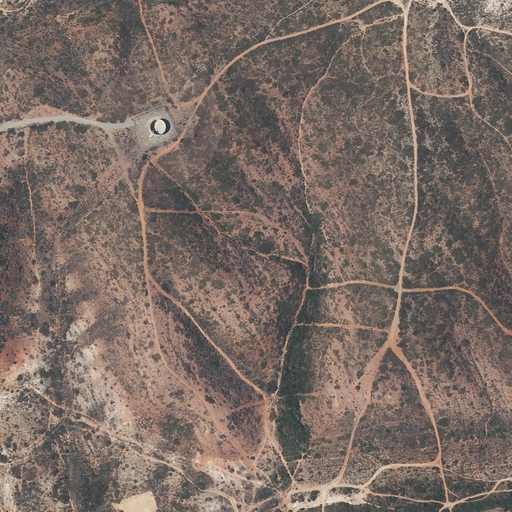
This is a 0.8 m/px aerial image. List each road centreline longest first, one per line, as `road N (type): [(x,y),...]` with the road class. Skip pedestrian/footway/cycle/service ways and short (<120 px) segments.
road 1 (track): [(110,124),(140,205),(158,350),(212,401),(247,462),(279,493)]
road 2 (track): [(137,0),(172,94),(190,105),(264,44),(402,0)]
road 3 (track): [(408,0),(401,29),(416,206),(393,340)]
road 4 (track): [(393,340),(421,386),(450,511)]
road 5 (track): [(201,100),(178,141),(144,170),(140,205)]
road 6 (track): [(326,485),(371,483),(398,461),(439,461)]
